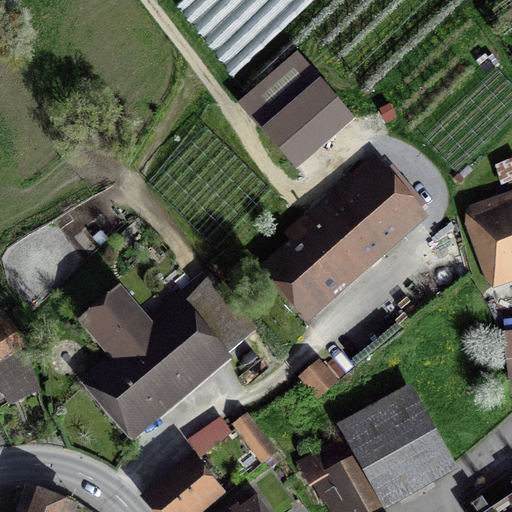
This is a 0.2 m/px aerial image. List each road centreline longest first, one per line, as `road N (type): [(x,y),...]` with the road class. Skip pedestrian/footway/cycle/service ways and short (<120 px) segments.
road 1 (track): [(147,0),(303,205),(371,148),(416,150),(453,198),(426,252)]
road 2 (tertiary): [(0,466),(73,470),(103,484),(131,511)]
road 3 (residential): [(402,511),(511,437)]
